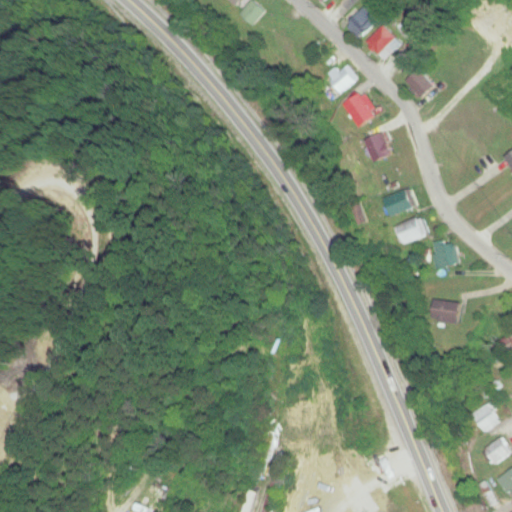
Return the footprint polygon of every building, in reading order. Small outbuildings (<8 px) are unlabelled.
[(347,26),(361,40),(382,21),(368,6),(347,26)] [(387,63),(404,45),(385,26),(368,44),(387,63)] [(436,88),(419,72),(409,83),(426,99),(436,88)] [(395,228),(402,247),(427,237),(420,218),(395,228)] [(485,433),(503,422),(492,404),(475,415),(485,433)] [(497,466),(511,455),(511,447),(505,437),(486,451),(497,466)] [(511,493),(511,471),(500,480),(510,494),(511,493)]
